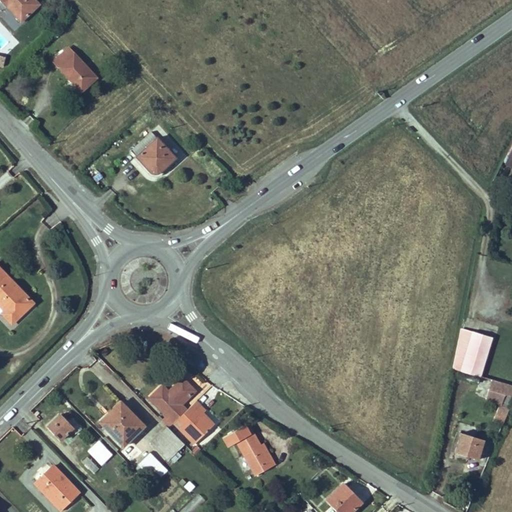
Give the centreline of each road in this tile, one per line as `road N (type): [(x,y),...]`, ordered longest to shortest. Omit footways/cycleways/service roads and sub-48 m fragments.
road 1 (secondary): [(226,223),(511,17)]
road 2 (unclassified): [(166,304),(296,422),(437,511)]
road 3 (tertiary): [(120,253),(0,117)]
road 4 (unknown): [(110,511),(12,408)]
